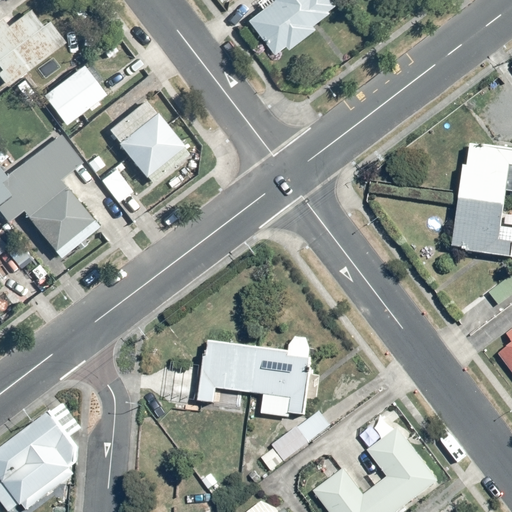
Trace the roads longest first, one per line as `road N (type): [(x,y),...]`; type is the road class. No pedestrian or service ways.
road 1 (residential): [(511,481),(287,176)]
road 2 (residential): [(287,176),(511,6)]
road 3 (residential): [(74,336),(287,176)]
road 4 (residential): [(287,176),(151,0)]
road 5 (residential): [(107,511),(114,402),(74,336)]
